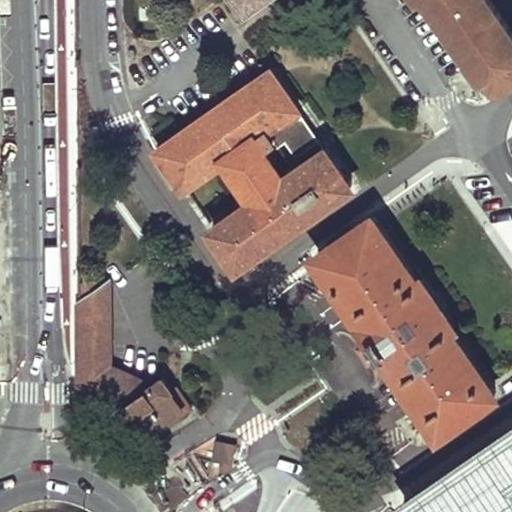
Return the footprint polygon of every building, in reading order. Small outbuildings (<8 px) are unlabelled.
[(435,0),(483,71),(487,69),(494,79),(506,81),(511,76),(511,33),(489,0),(435,0)] [(270,66),(170,137),(196,176),(225,155),(248,189),(255,185),(261,192),(212,226),(238,263),(352,183),(326,147),(285,175),(278,166),(288,159),(278,145),(286,140),(296,153),(319,138),(270,66)] [(170,137),(156,148),(183,186),(196,176),(170,137)] [(372,215),(317,254),(374,336),(384,351),(438,432),(495,393),(453,332),(457,329),(418,271),(413,275),(372,215)] [(106,280),(98,268),(77,283),(78,387),(99,394),(123,405),(154,425),(181,406),(162,376),(150,384),(107,363),(106,280)] [(374,336),(359,345),(369,361),(384,351),(374,336)] [(511,511),(511,423),(472,451),(402,501),(409,511),(468,511),(511,482),(511,493),(484,511),(511,511)] [(236,443),(215,439),(210,459),(220,462),(218,471),(224,472),(226,463),(231,465),(236,443)]
